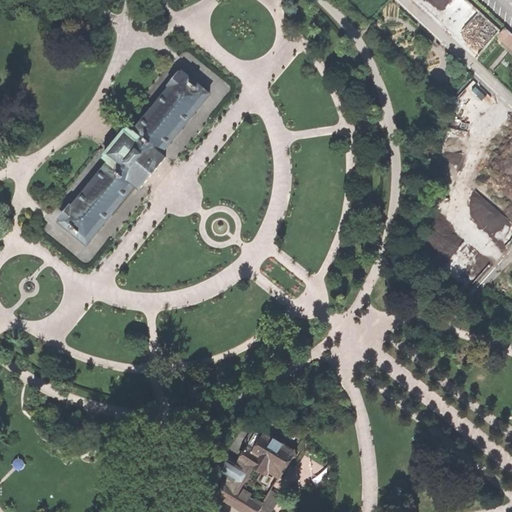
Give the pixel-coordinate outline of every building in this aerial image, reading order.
[(499,37),(511,48),(511,33),(507,28),(499,37)] [(60,222),(87,243),(135,184),(140,188),(165,157),(160,153),(209,94),(182,73),(180,75),(178,74),(169,85),(171,87),(134,132),(127,126),(114,142),(102,156),(109,162),(72,207),(70,206),(60,218),(61,219),(60,222)] [(295,453),(264,434),(254,451),(247,447),(218,494),(246,511),(270,511),(281,495),(272,490),(283,471),(284,471),(289,463),(295,453)] [(302,490),(327,469),(313,454),(289,475),(302,490)] [(20,469),(22,469),(24,469),(26,469),(28,467),(29,466),(29,464),(29,462),(28,460),(27,458),(25,457),(23,457),(21,457),(19,458),(18,460),(17,462),(17,464),(17,466),(18,468),(20,469)]
